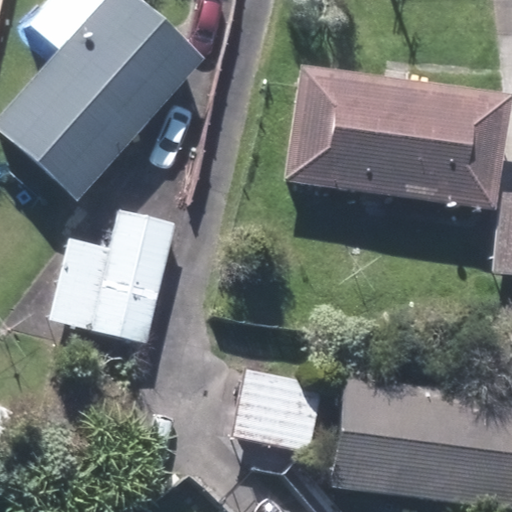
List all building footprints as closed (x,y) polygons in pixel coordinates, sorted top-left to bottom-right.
[(141,0),(48,0),(28,22),(54,46),(0,103),(0,133),(71,201),(204,59),(141,0)] [(511,191),(496,190),(507,89),(297,68),(285,184),(495,206),(488,266),(511,267),(511,191)] [(112,249),(62,238),(44,320),(145,342),(173,217),(121,206),(112,249)] [(297,393),(299,382),(246,371),(232,436),(311,452),(322,398),(297,393)] [(511,395),(338,381),(329,488),(511,503),(511,395)]
